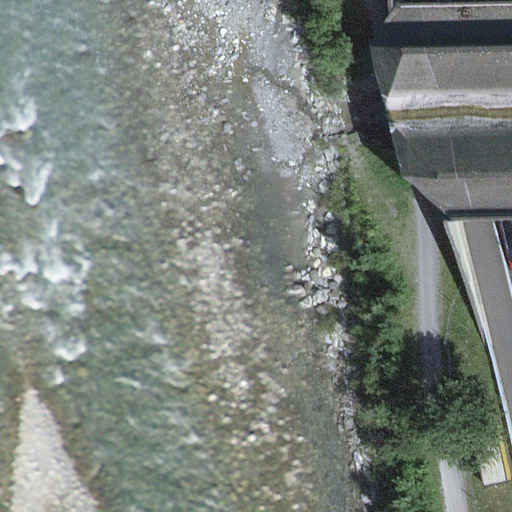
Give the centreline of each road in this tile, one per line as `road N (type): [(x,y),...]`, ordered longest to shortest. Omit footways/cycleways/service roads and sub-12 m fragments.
road 1 (track): [(383,0),(475,511)]
road 2 (motorway): [(467,0),(511,174)]
